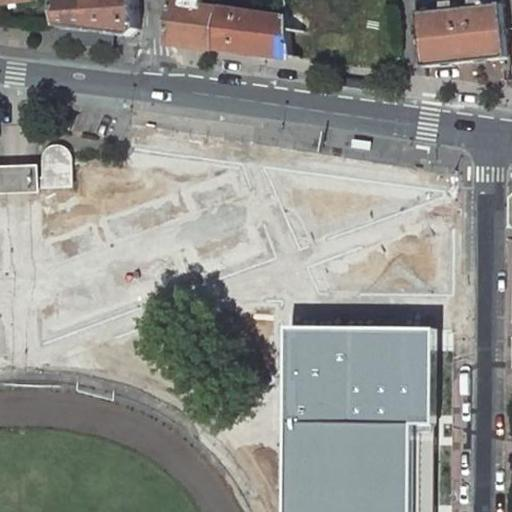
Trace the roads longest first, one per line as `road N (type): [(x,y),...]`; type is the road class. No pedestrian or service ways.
road 1 (unclassified): [(482,511),(490,135)]
road 2 (secondary): [(159,89),(490,135)]
road 3 (secondary): [(0,70),(159,89)]
